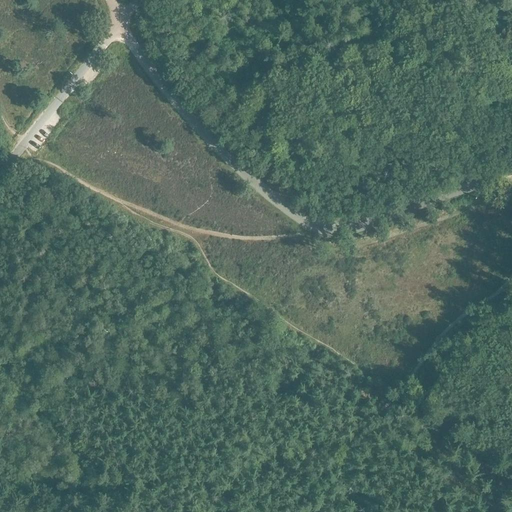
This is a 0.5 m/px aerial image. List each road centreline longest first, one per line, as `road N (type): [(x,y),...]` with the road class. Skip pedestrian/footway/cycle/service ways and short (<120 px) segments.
road 1 (unclassified): [(511,180),(352,225),(302,223),(221,152),(120,22)]
road 2 (unclassified): [(0,174),(120,22)]
road 3 (unknown): [(321,227),(247,243),(190,235)]
